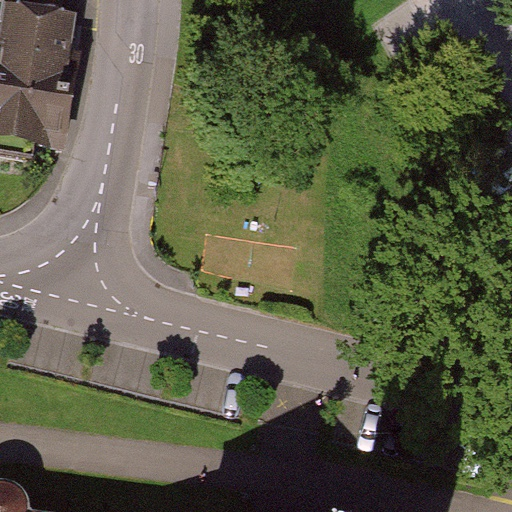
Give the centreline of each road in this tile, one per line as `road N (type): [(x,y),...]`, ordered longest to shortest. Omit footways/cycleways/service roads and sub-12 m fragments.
road 1 (residential): [(73,280),(168,326),(511,407)]
road 2 (residential): [(73,280),(112,146),(132,0)]
